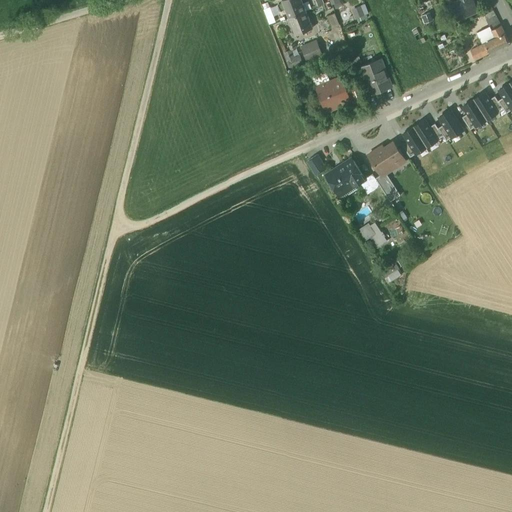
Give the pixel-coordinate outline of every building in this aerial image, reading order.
[(303,0),(283,0),(289,15),(306,9),(303,0)] [(474,0),(456,0),(453,1),(460,16),(478,8),(474,0)] [(489,0),(485,0),(484,1),(488,10),(493,8),(489,0)] [(271,4),(265,6),(270,21),(277,19),(271,4)] [(361,6),(354,9),(357,15),(363,12),(361,6)] [(306,9),(289,15),(296,32),(313,26),(306,9)] [(430,9),(422,12),(426,21),(434,17),(430,9)] [(335,11),(328,14),(333,25),(339,23),(335,11)] [(496,12),(486,17),(490,24),(492,28),(501,23),(496,12)] [(496,35),(486,40),(491,49),(510,40),(501,23),(492,28),(496,35)] [(490,24),(478,30),(483,41),(486,40),(496,35),(492,28),(490,24)] [(316,38),(302,44),(308,58),(322,52),(316,38)] [(483,41),(471,47),(476,56),(491,49),(486,40),(483,41)] [(300,54),(294,56),(291,48),(287,50),(292,63),(292,64),(302,60),(300,54)] [(360,53),(353,56),(358,68),(364,66),(363,63),(364,63),(360,53)] [(364,63),(363,63),(364,66),(373,90),(391,82),(381,56),(364,63)] [(329,64),(312,71),(316,83),(333,76),(329,64)] [(333,76),(316,83),(325,105),(342,99),(343,102),(352,99),(342,73),(333,76)] [(511,105),(511,81),(511,80),(500,86),(505,94),(511,105)] [(485,89),(475,96),(487,116),(498,109),(490,96),(485,89)] [(496,92),(490,96),(498,109),(504,105),(499,97),(496,92)] [(511,105),(505,94),(499,97),(504,105),(507,110),(511,106),(511,105)] [(475,96),(464,103),(469,110),(477,122),(487,116),(475,96)] [(451,107),(440,113),(445,121),(453,133),(464,126),(451,107)] [(477,122),(469,110),(463,114),(471,126),(477,122)] [(426,116),(415,123),(428,143),(439,136),(430,123),(426,116)] [(430,123),(439,136),(444,132),(439,125),(436,119),(430,123)] [(439,125),(444,132),(447,137),(453,133),(445,121),(439,125)] [(415,123),(404,130),(409,137),(417,150),(428,143),(415,123)] [(411,154),(417,150),(409,137),(403,141),(411,154)] [(394,138),(381,146),(380,144),(369,151),(382,171),(383,172),(387,169),(394,165),(391,161),(403,153),(394,138)] [(318,151),(308,158),(316,171),(327,165),(318,151)] [(352,154),(342,161),(344,163),(328,173),(338,188),(353,178),(355,182),(366,175),(352,154)] [(377,174),(392,198),(401,191),(387,169),(383,172),(382,171),(377,174)] [(381,182),(373,170),(368,173),(376,185),(381,182)] [(353,178),(338,188),(341,193),(342,192),(343,194),(357,185),(355,182),(353,178)] [(360,217),(373,208),(368,201),(355,210),(360,217)] [(369,220),(360,226),(366,235),(375,229),(369,220)] [(383,267),(389,277),(403,269),(398,259),(383,267)]
